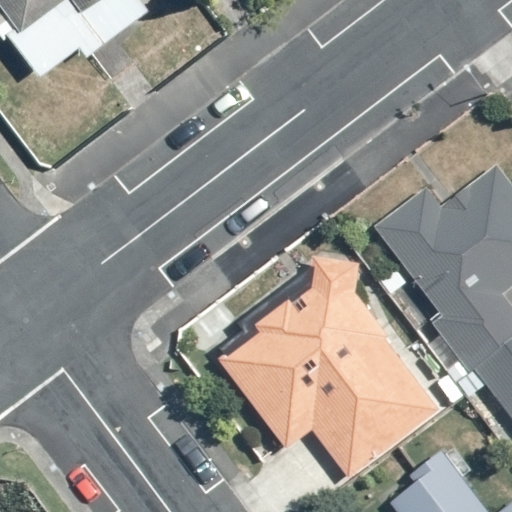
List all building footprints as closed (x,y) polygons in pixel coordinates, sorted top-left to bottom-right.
[(0,0),(0,51),(4,49),(30,86),(69,59),(72,63),(146,13),(137,0),(0,0)] [(474,377),(511,345),(511,304),(504,294),(511,287),(511,190),(490,165),(440,206),(421,182),(369,226),(436,307),(424,317),(474,377)] [(360,295),(357,261),(310,256),(306,283),(248,326),(252,332),(215,359),(282,449),(310,429),(347,479),(444,407),(360,295)] [(511,345),(474,377),(511,423),(511,345)] [(511,511),(511,504),(501,511),(485,511),(462,480),(475,471),(454,441),(424,463),(428,468),(386,498),(396,511),(511,511)]
